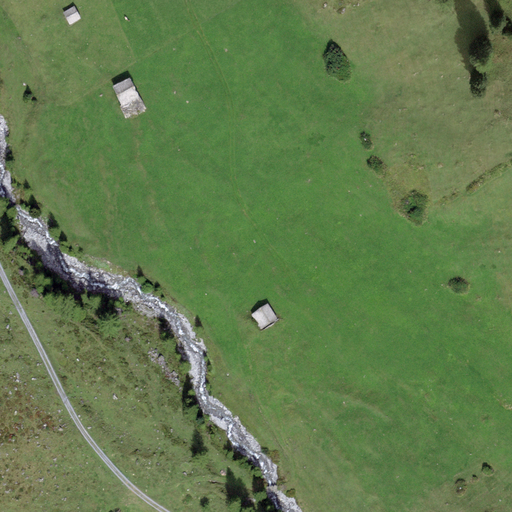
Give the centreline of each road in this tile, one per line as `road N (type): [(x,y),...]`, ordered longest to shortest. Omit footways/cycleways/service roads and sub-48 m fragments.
road 1 (track): [(143,499),(214,479),(253,490),(297,479),(240,345),(235,314)]
road 2 (track): [(0,265),(69,407),(99,451),(164,511)]
